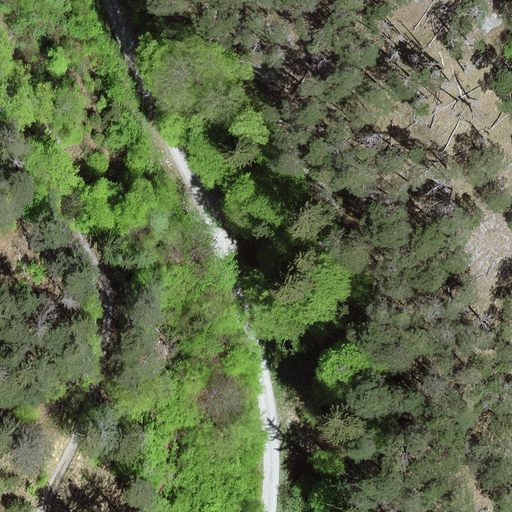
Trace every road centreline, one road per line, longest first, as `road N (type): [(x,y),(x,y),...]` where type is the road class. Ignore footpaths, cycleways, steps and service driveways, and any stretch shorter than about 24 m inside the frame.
road 1 (track): [(111,0),(251,307),(277,410),(266,511)]
road 2 (track): [(0,34),(54,122),(65,215),(102,275),(104,355),(50,511)]
